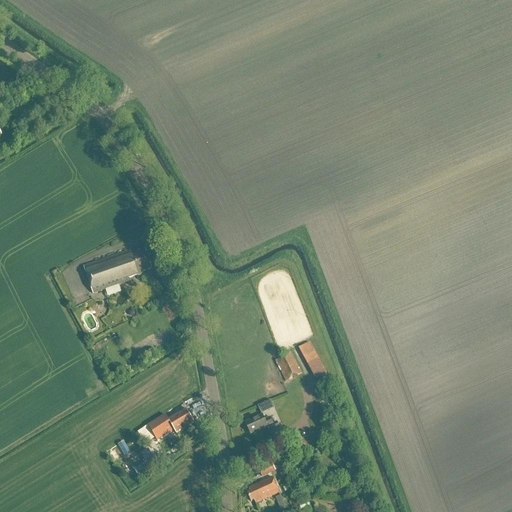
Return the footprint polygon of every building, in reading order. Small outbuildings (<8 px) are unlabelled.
[(152,269),(146,250),(139,253),(139,251),(131,254),(130,251),(84,268),(93,294),(129,282),(129,279),(143,274),(143,272),(152,269)] [(112,297),(126,292),(123,285),(109,290),(112,297)] [(310,343),(309,343),(299,349),(316,381),(328,375),(310,343)] [(285,383),(301,375),(291,354),(274,362),(285,383)] [(194,423),(187,410),(169,421),(165,416),(148,427),(157,441),(174,431),(177,435),(194,423)] [(262,420),(260,415),(243,422),(248,434),(265,427),(267,433),(277,429),(275,423),(271,424),(268,418),(262,420)] [(123,453),(128,450),(124,443),(119,446),(123,453)] [(147,464),(136,471),(139,478),(158,467),(149,451),(142,455),(147,464)] [(273,465),(259,471),(262,478),(276,472),(273,465)] [(280,494),(273,479),(249,489),(251,492),(247,494),(251,503),(254,501),(256,504),(280,494)]
